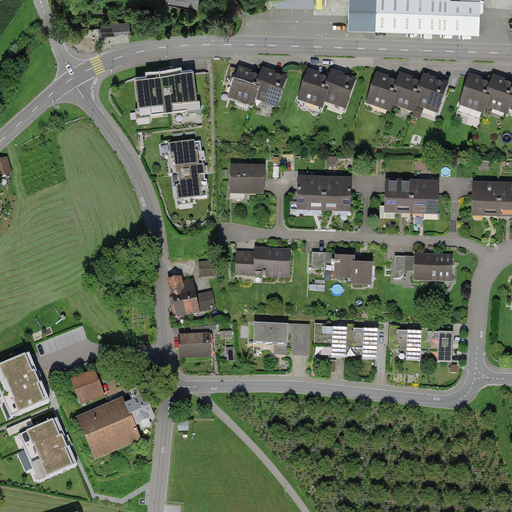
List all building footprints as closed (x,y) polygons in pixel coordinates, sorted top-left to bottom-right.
[(348,0),(348,31),(484,35),(484,0),(348,0)] [(129,31),(129,23),(103,25),(104,28),(99,28),(100,36),(115,35),(114,32),(129,31)] [(263,83),(241,74),(231,98),(254,108),(258,100),(276,108),(289,77),(269,68),(263,83)] [(332,83),(311,74),(301,98),(324,108),(327,100),(346,108),(359,77),(338,69),(332,83)] [(145,79),(135,80),(139,117),(196,110),(192,73),(181,74),(181,71),(145,75),(145,79)] [(401,82),(379,74),(369,103),(393,111),(396,103),(420,112),(422,107),(442,114),(451,87),(427,79),(425,85),(403,77),(401,82)] [(494,84),(472,77),(462,105),(486,114),(489,106),(511,113),(511,85),(495,80),(494,84)] [(201,144),(170,147),(176,201),(208,197),(201,144)] [(9,160),(0,162),(0,177),(13,174),(9,160)] [(268,170),(232,169),(232,192),(267,193),(268,170)] [(355,183),(299,181),(298,210),(354,212),(355,183)] [(442,186),(385,184),(384,214),(441,217),(442,186)] [(511,188),(474,187),(473,217),(511,218),(511,188)] [(292,276),(292,252),(256,251),(256,254),(238,253),(237,274),(258,274),(258,270),(275,271),(275,276),(292,276)] [(328,254),(313,253),(312,271),(327,271),(328,254)] [(359,254),(336,253),(335,278),(355,279),(355,286),(375,286),(376,261),(359,260),(359,254)] [(418,259),(395,258),(394,281),(454,283),(455,260),(418,259)] [(215,262),(200,263),(201,278),(216,277),(215,262)] [(182,275),(167,279),(176,318),(216,309),(212,293),(187,299),(182,275)] [(332,356),(345,357),(346,347),(365,348),(364,357),(377,358),(378,329),(327,327),(327,324),(315,324),(314,346),(333,347),(332,356)] [(310,359),(312,328),(261,325),(260,345),(278,346),(278,356),(289,357),(289,347),(297,347),(296,358),(310,359)] [(411,363),(426,364),(426,349),(444,350),(444,364),(458,364),(459,334),(402,332),(401,349),(412,350),(411,363)] [(213,337),(179,340),(181,361),(214,358),(213,337)] [(29,354),(0,366),(0,388),(11,415),(49,400),(29,354)] [(101,377),(76,388),(84,407),(109,396),(101,377)] [(130,404),(83,425),(96,455),(144,435),(140,427),(155,421),(146,402),(132,408),(130,404)] [(56,420),(19,436),(39,481),(76,466),(56,420)]
